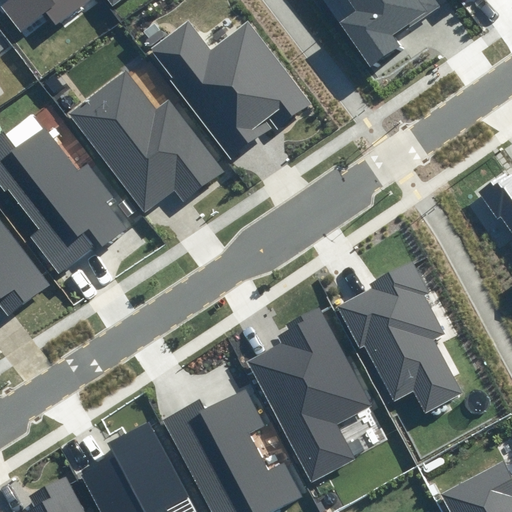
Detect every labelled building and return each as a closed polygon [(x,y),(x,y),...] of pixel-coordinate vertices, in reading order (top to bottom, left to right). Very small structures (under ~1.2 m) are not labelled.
[(91,0),(6,0),(0,5),(19,31),(47,10),(58,25),(91,0)] [(433,6),(429,0),(348,0),(355,9),(346,15),(377,63),(401,47),(392,33),(433,6)] [(186,20),(147,50),(234,162),(278,128),(270,118),(282,109),(291,121),(310,107),(245,23),(209,51),(186,20)] [(126,73),(72,113),(144,211),(174,189),(184,203),(226,173),(172,101),(156,113),(126,73)] [(5,135),(0,138),(0,180),(37,228),(26,236),(61,281),(134,225),(88,166),(79,173),(45,130),(17,151),(5,135)] [(511,171),(485,190),(511,227),(511,171)] [(0,309),(7,318),(50,285),(0,220),(0,309)] [(373,290),(340,308),(361,346),(365,344),(395,400),(415,389),(427,412),(464,393),(436,340),(446,334),(424,294),(430,292),(413,260),(370,283),(373,290)] [(280,343),(247,361),(311,483),(357,458),(339,424),(372,407),(319,305),(286,322),(289,328),(276,335),(280,343)] [(198,399),(162,418),(210,511),(256,511),(296,492),(281,464),(269,470),(250,433),(266,425),(247,387),(203,410),(198,399)] [(114,450),(74,470),(95,511),(168,511),(191,500),(150,423),(110,444),(114,450)] [(511,511),(511,480),(502,462),(439,493),(448,511),(511,511)] [(35,506),(23,511),(83,511),(66,478),(30,496),(35,506)] [(325,499),(326,500),(328,502),(330,502),(331,502),(333,502),(335,500),(336,499),(336,497),(336,495),(335,493),(334,492),(332,491),(330,491),(329,492),(327,492),(326,494),(325,495),(325,497),(325,499)]
